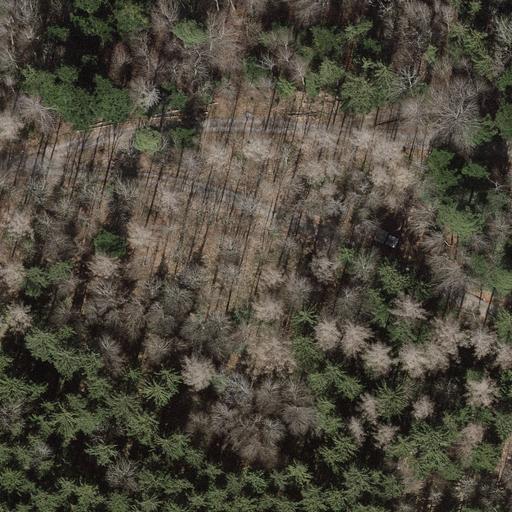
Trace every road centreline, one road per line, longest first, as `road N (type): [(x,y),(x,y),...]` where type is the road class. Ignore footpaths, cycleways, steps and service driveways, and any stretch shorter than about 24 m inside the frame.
road 1 (track): [(0,180),(189,182),(511,327)]
road 2 (track): [(511,369),(322,378),(230,366),(109,335),(41,334),(0,345)]
road 3 (track): [(360,131),(165,124),(0,175)]
road 4 (track): [(511,77),(360,131)]
road 5 (track): [(511,145),(360,131)]
